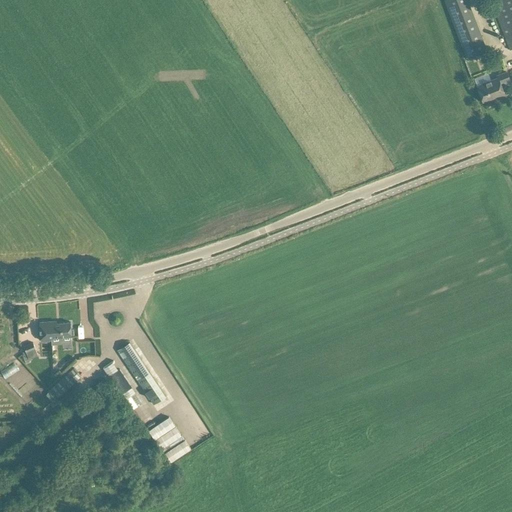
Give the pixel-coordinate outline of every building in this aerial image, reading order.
[(484,48),(466,0),(443,0),(464,55),(484,48)] [(511,0),(490,0),(510,51),(511,49),(511,0)] [(477,85),(479,91),(483,100),(495,96),(496,98),(505,95),(500,82),(509,79),(507,72),(497,76),(498,77),(477,85)] [(57,323),(57,320),(39,322),(40,340),(52,339),(52,337),(72,336),(71,334),(73,334),(73,329),(71,329),(71,322),(57,323)] [(117,350),(154,404),(166,395),(129,342),(117,350)] [(49,390),(50,392),(56,399),(71,385),(82,375),(74,367),(49,390)] [(56,399),(50,392),(46,395),(53,402),(56,399)]
